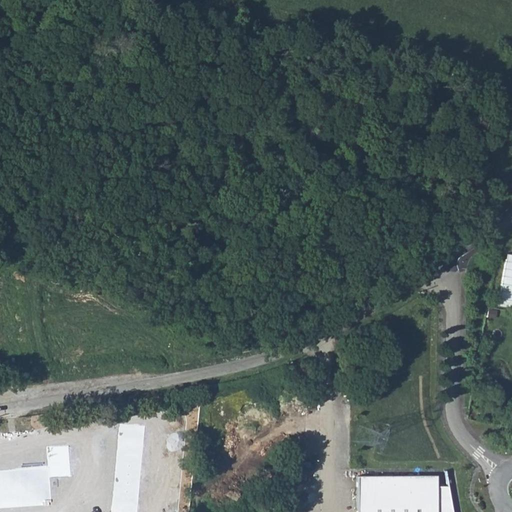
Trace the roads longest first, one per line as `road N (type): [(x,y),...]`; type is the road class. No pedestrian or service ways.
road 1 (unclassified): [(429,272),(289,352),(185,380),(0,409)]
road 2 (residential): [(501,474),(452,415),(451,304),(429,272)]
